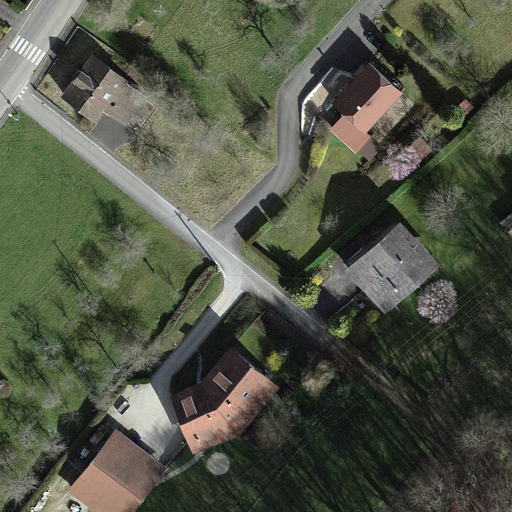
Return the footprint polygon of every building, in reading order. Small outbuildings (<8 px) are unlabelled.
[(96,118),(104,107),(124,81),(125,79),(94,55),(78,76),(64,94),(96,118)] [(401,91),(371,63),(351,85),(336,101),(366,129),(401,91)] [(104,107),(125,123),(145,97),(124,81),(104,107)] [(389,306),(438,262),(407,228),(358,271),(375,290),(389,306)] [(207,386),(236,350),(231,346),(203,380),(171,393),(174,402),(207,386)] [(254,366),(236,350),(207,386),(174,402),(189,441),(232,421),(269,378),(254,366)] [(277,384),(269,378),(232,421),(189,441),(192,449),(236,430),(277,384)] [(110,443),(156,479),(165,469),(118,433),(110,443)] [(131,511),(156,479),(110,443),(85,475),(131,511)] [(108,511),(130,511),(131,511),(85,475),(76,487),(108,511)]
